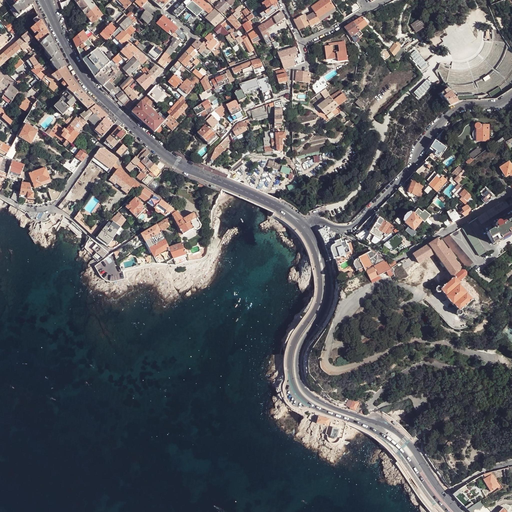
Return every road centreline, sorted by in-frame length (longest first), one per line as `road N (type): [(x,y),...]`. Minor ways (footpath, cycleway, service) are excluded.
road 1 (secondary): [(458,511),(405,439),(318,400),(301,384),(301,348),(329,292),(323,254),(306,224)]
road 2 (secondary): [(301,229),(320,292),(290,355),(294,389),(307,403),(388,439),(447,511)]
road 3 (residential): [(306,224),(354,225),(411,168),(446,116),(511,96)]
road 4 (secondary): [(296,219),(172,160),(123,118)]
road 5 (residential): [(0,195),(26,208),(53,207),(123,118)]
road 6 (residential): [(123,118),(195,37),(164,13)]
road 7 (secondary): [(123,118),(71,61),(44,0)]
road 8 (residential): [(511,191),(396,260)]
